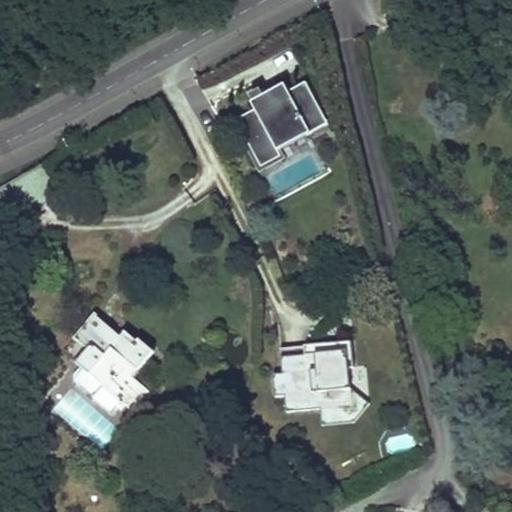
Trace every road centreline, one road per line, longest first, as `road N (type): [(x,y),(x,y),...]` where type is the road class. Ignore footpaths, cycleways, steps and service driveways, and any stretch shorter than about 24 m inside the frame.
road 1 (residential): [(337,0),(444,452),(438,465),(350,511)]
road 2 (tertiary): [(0,144),(265,0)]
